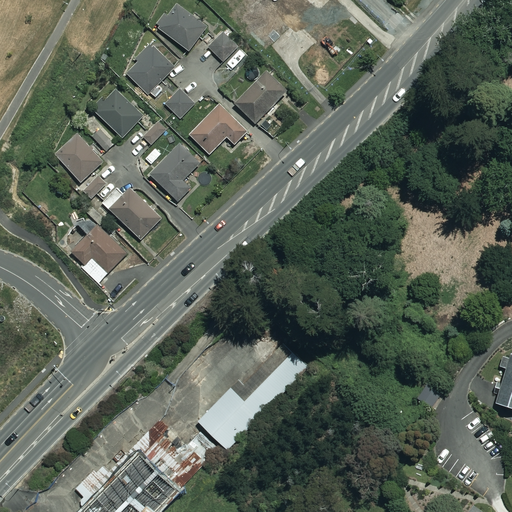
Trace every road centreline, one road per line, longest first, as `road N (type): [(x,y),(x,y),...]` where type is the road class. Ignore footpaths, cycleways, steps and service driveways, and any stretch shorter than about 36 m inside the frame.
road 1 (secondary): [(463,0),(188,276)]
road 2 (secondary): [(188,276),(162,324),(69,421),(12,449)]
road 3 (residential): [(0,266),(106,353)]
road 4 (secondary): [(106,353),(12,449)]
